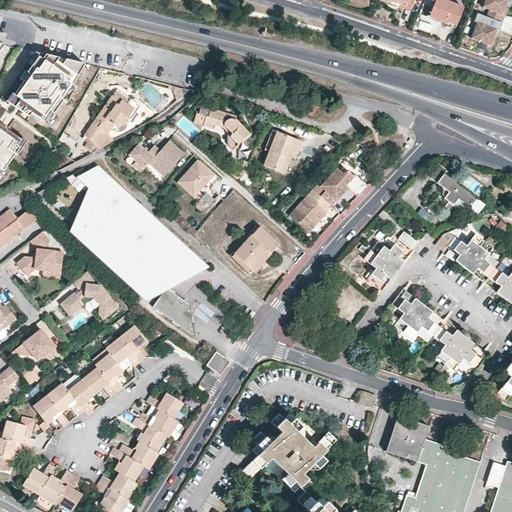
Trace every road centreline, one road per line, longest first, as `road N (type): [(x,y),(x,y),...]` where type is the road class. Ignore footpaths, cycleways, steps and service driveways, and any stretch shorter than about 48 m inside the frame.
road 1 (primary): [(511,110),(278,49),(204,38)]
road 2 (residential): [(333,371),(415,266),(508,334),(484,376)]
road 3 (residential): [(260,338),(339,235),(433,134)]
road 4 (residential): [(0,11),(242,72)]
road 5 (primary): [(204,38),(404,95)]
road 6 (residential): [(502,73),(313,9)]
road 7 (residential): [(77,450),(95,423),(170,362),(226,391)]
road 8 (residential): [(333,371),(511,426)]
road 9 (residential): [(250,74),(390,109),(424,129)]
road 10 (primary): [(204,38),(46,0)]
road 11 (residential): [(149,511),(226,391)]
